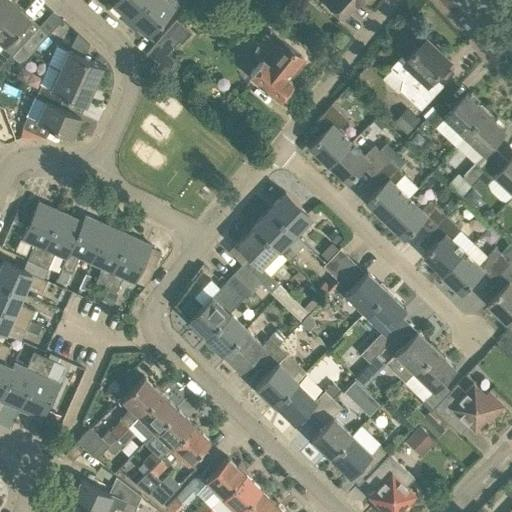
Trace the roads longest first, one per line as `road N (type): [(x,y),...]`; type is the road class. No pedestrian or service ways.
road 1 (residential): [(341,511),(161,336),(152,305),(163,278),(203,239)]
road 2 (residential): [(475,337),(278,153)]
road 3 (residential): [(92,176),(130,97),(131,70),(62,0)]
road 4 (residential): [(278,153),(397,0)]
road 5 (residential): [(203,239),(92,176)]
